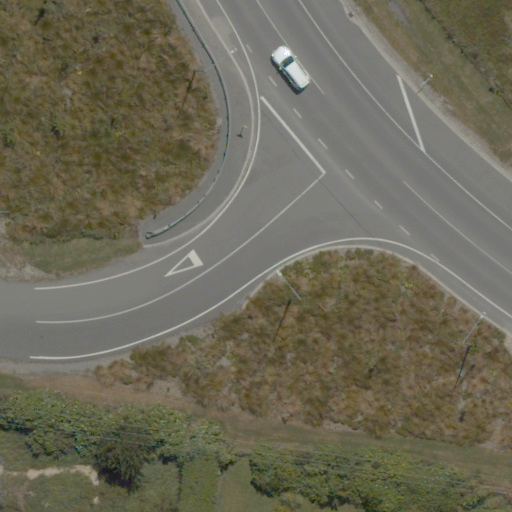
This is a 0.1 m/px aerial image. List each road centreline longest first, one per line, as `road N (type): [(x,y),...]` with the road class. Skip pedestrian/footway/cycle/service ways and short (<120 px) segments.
road 1 (residential): [(362,136),(249,240),(184,285),(88,322),(0,318)]
road 2 (secondary): [(511,274),(362,136)]
road 3 (secondary): [(362,136),(281,47),(255,0)]
